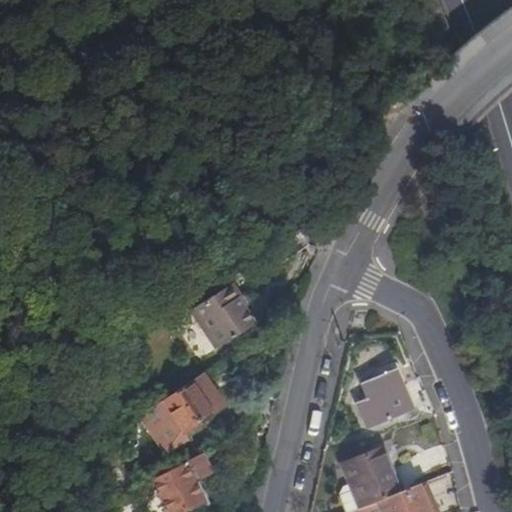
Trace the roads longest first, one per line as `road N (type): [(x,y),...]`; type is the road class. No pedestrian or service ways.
road 1 (residential): [(492,511),(457,389),(416,307),(338,271)]
road 2 (residential): [(511,34),(427,115),(338,271)]
road 3 (residential): [(277,511),(338,271)]
